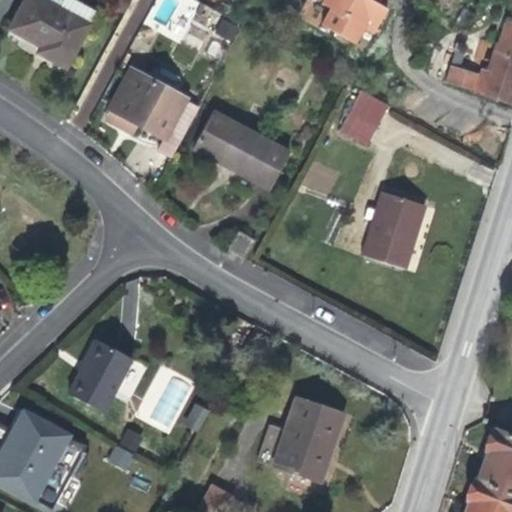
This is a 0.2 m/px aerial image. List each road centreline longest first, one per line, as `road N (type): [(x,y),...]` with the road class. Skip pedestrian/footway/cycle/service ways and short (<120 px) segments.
road 1 (residential): [(443,407),(138,236)]
road 2 (tertiary): [(443,407),(511,185)]
road 3 (residential): [(0,370),(138,236)]
road 4 (residential): [(138,236),(38,136),(0,114)]
